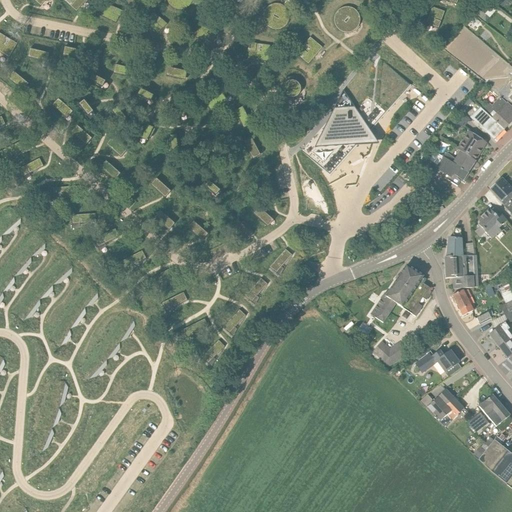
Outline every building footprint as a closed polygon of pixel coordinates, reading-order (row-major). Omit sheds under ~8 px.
[(65,0),(76,9),(84,0),(65,0)] [(107,0),(106,0),(100,12),(115,20),(122,8),(107,0)] [(167,0),(168,0),(169,2),(170,3),(171,5),(173,6),(174,7),(176,7),(178,8),(180,8),(182,8),(184,8),(186,7),(187,6),(189,5),(190,3),(192,2),(192,0),(167,0)] [(235,0),(215,0),(227,19),(242,9),(235,0)] [(479,9),(485,14),(491,6),(485,1),(479,9)] [(266,16),(266,18),(266,19),(266,21),(267,23),(268,25),(269,26),(271,28),(272,29),(274,30),(276,31),(278,31),(280,31),(281,31),(283,31),(285,30),(287,29),(289,28),(290,26),(291,25),(292,23),(293,22),(293,19),(293,18),(293,16),(293,14),(292,12),(291,10),(290,9),(289,7),(287,6),(285,5),(283,4),(282,4),(280,4),(278,4),(276,4),(274,5),(272,6),(271,7),(269,9),(268,10),(267,12),(266,14),(266,16)] [(333,17),(333,19),(333,21),(334,23),(335,25),(335,26),(337,28),(338,29),(340,30),(341,31),(343,32),(345,33),(347,33),(349,33),(351,32),(353,31),(354,31),(356,29),(357,28),(359,26),(359,25),(360,23),(361,21),(361,19),(361,17),(360,15),(360,13),(359,12),(357,10),(356,9),(354,7),(353,7),(351,6),(349,5),(347,5),(345,5),(343,6),(341,6),(340,7),(338,9),(337,10),(335,12),(335,13),(334,15),(333,17)] [(433,6),(427,22),(440,27),(446,11),(433,6)] [(154,9),(145,19),(158,30),(167,20),(154,9)] [(474,26),(476,27),(479,23),(478,22),(474,18),(470,23),(474,26)] [(201,21),(196,34),(212,41),(217,28),(201,21)] [(0,28),(0,48),(9,54),(18,39),(0,28)] [(310,35),(295,52),(308,63),(323,46),(310,35)] [(249,40),(246,57),(269,61),(272,44),(249,40)] [(64,43),(61,52),(81,57),(83,48),(64,43)] [(30,45),(28,54),(48,58),(50,49),(30,45)] [(329,118),(301,149),(331,175),(348,145),(379,143),(371,129),(412,85),(383,58),(348,96),(344,89),(329,118)] [(115,62),(112,71),(132,76),(134,67),(115,62)] [(168,65),(165,74),(185,79),(187,69),(168,65)] [(12,67),(6,74),(21,87),(27,81),(12,67)] [(91,72),(86,80),(104,88),(108,80),(100,76),(102,73),(94,69),(92,72),(91,72)] [(272,88),(272,90),(272,92),(273,94),(274,96),(274,97),(276,99),(277,100),(278,101),(279,102),(281,104),(282,105),(284,106),(286,107),(288,107),(290,107),(291,107),(293,107),(295,106),(297,105),(299,104),(300,103),(301,101),(302,99),(303,98),(303,95),(303,94),(303,92),(303,90),(302,88),(301,86),(300,85),(299,83),(297,82),(296,81),(295,80),(293,78),(292,77),(290,77),(288,76),(286,76),(284,76),(282,77),(280,77),(279,78),(277,80),(276,81),(275,82),(274,84),(273,86),(272,88)] [(140,87),(136,95),(153,104),(157,96),(150,92),(151,89),(143,85),(142,88),(140,87)] [(222,90),(205,101),(211,109),(227,98),(222,90)] [(56,95),(50,102),(65,116),(71,109),(56,95)] [(83,98),(76,103),(88,119),(96,113),(90,106),(93,104),(87,97),(84,99),(83,98)] [(511,121),(511,108),(506,103),(500,97),(492,106),(488,102),(481,110),(479,108),(479,109),(491,119),(503,130),(511,121)] [(460,109),(463,112),(472,103),(469,99),(460,109)] [(170,107),(169,116),(188,120),(190,111),(181,109),(182,106),(172,104),(172,108),(170,107)] [(243,104),(234,108),(243,126),(252,122),(243,104)] [(116,105),(109,111),(121,126),(128,120),(123,113),(125,111),(120,105),(117,107),(116,105)] [(506,132),(503,130),(491,119),(479,109),(471,118),(496,142),(506,132)] [(460,113),(453,120),(462,128),(468,121),(460,113)] [(11,114),(0,114),(0,127),(6,126),(6,125),(12,123),(11,114)] [(144,121),(135,139),(144,143),(147,135),(151,136),(154,128),(151,127),(152,125),(144,121)] [(75,122),(69,129),(84,143),(90,136),(75,122)] [(485,143),(476,138),(467,133),(457,149),(460,152),(474,161),(485,143)] [(111,134),(105,141),(120,155),(126,148),(111,134)] [(176,134),(167,135),(169,154),(178,153),(177,144),(181,144),(180,135),(176,136),(176,134)] [(251,136),(243,140),(252,158),(260,153),(251,136)] [(19,137),(0,147),(0,158),(2,163),(19,150),(19,149),(23,145),(19,137)] [(205,142),(199,149),(214,162),(220,155),(213,149),(216,147),(209,141),(206,144),(205,142)] [(476,162),(474,161),(460,152),(455,159),(446,153),(443,157),(468,173),(476,162)] [(39,156),(14,167),(20,180),(38,169),(38,168),(43,165),(39,156)] [(105,157),(99,164),(114,178),(120,171),(105,157)] [(468,174),(468,173),(443,157),(436,168),(450,178),(448,180),(446,179),(450,182),(457,187),(462,180),(463,181),(468,174)] [(269,173),(260,175),(266,195),(274,192),(269,173)] [(155,177),(149,184),(164,197),(171,190),(155,177)] [(208,180),(202,187),(217,200),(223,193),(217,187),(219,184),(212,178),(209,181),(208,180)] [(511,198),(511,189),(502,178),(489,190),(511,214),(511,203),(510,201),(511,198)] [(446,190),(450,182),(446,179),(441,187),(446,190)] [(77,184),(50,186),(50,200),(71,196),(71,195),(77,193),(77,184)] [(258,206),(252,213),(268,226),(274,219),(258,206)] [(11,207),(0,217),(0,233),(7,232),(19,222),(19,216),(11,207)] [(159,208),(153,215),(168,228),(175,222),(159,208)] [(494,233),(499,228),(507,221),(498,211),(494,215),(490,210),(481,217),(484,220),(478,225),(481,228),(492,239),(496,235),(494,233)] [(94,212),(67,213),(68,227),(89,224),(89,222),(95,221),(94,212)] [(192,219),(186,226),(202,240),(208,233),(192,219)] [(237,219),(231,226),(246,239),(252,233),(237,219)] [(114,227),(90,239),(96,252),(114,240),(113,239),(118,235),(114,227)] [(446,258),(462,256),(460,229),(454,228),(452,239),(448,238),(446,258)] [(36,233),(20,247),(29,255),(37,253),(43,247),(43,242),(36,233)] [(20,247),(3,267),(12,275),(19,272),(29,261),(29,255),(20,247)] [(285,247),(267,267),(278,277),(291,258),(290,257),(292,253),(285,247)] [(141,249),(118,261),(124,274),(142,262),(141,261),(145,257),(141,249)] [(475,256),(462,257),(462,256),(446,258),(444,258),(445,279),(453,279),(477,277),(475,256)] [(62,257),(43,275),(51,283),(58,282),(70,271),(70,266),(62,257)] [(3,267),(0,271),(0,290),(0,291),(7,287),(12,281),(12,275),(3,267)] [(422,277),(423,277),(408,268),(408,267),(404,268),(387,295),(385,293),(370,315),(383,323),(396,304),(415,317),(422,307),(418,304),(422,298),(426,301),(431,293),(430,289),(423,284),(426,280),(422,277)] [(163,270),(140,282),(146,295),(164,283),(163,282),(168,278),(163,270)] [(43,275),(29,291),(37,298),(45,296),(51,289),(51,283),(43,275)] [(260,276),(242,296),(253,306),(266,287),(264,286),(267,282),(260,276)] [(454,289),(478,288),(477,277),(453,279),(454,289)] [(511,310),(511,292),(505,277),(494,282),(505,305),(509,312),(511,310)] [(87,284),(74,300),(83,306),(90,304),(96,298),(95,292),(87,284)] [(491,288),(494,287),(493,285),(493,284),(485,286),(486,289),(485,289),(488,298),(494,296),(491,288)] [(182,290),(158,302),(165,315),(182,303),(182,302),(186,299),(182,290)] [(462,316),(473,311),(470,306),(471,306),(470,305),(474,303),(468,290),(464,291),(463,290),(452,296),(462,316)] [(29,291),(13,311),(21,319),(29,316),(38,303),(37,298),(29,291)] [(74,300),(58,321),(67,328),(75,325),(83,312),(83,306),(74,300)] [(509,312),(505,305),(503,306),(500,307),(504,315),(509,312)] [(238,308),(220,327),(230,337),(243,318),(242,317),(245,314),(238,308)] [(122,313),(108,335),(117,341),(125,338),(133,325),(132,319),(122,313)] [(479,325),(488,320),(491,319),(488,313),(476,319),(479,325)] [(203,318),(179,329),(185,342),(203,331),(202,330),(207,326),(203,318)] [(58,321),(48,340),(58,345),(65,341),(69,334),(67,328),(58,321)] [(498,347),(511,335),(511,332),(505,323),(489,335),(498,347)] [(108,335),(96,351),(104,358),(112,355),(118,348),(117,341),(108,335)] [(511,335),(498,347),(507,359),(511,355),(511,335)] [(217,339),(198,358),(208,368),(222,350),(220,349),(223,345),(217,339)] [(389,350),(388,348),(381,342),(372,352),(388,367),(406,355),(398,344),(389,350)] [(424,346),(415,353),(419,359),(428,353),(424,346)] [(96,351),(79,370),(86,378),(94,375),(105,364),(104,358),(96,351)] [(445,373),(458,363),(450,352),(443,357),(439,352),(431,358),(429,355),(416,365),(422,373),(437,362),(445,373)] [(51,379),(45,404),(56,407),(62,401),(65,387),(62,382),(51,379)] [(416,392),(419,397),(424,393),(421,388),(416,392)] [(445,407),(453,399),(445,390),(432,403),(431,402),(432,400),(427,395),(420,402),(424,407),(425,407),(435,419),(436,419),(447,409),(445,407)] [(496,428),(509,416),(492,396),(479,407),(496,428)] [(436,419),(444,427),(464,409),(453,399),(445,407),(447,409),(436,419)] [(45,404),(39,423),(49,427),(55,422),(58,413),(56,407),(45,404)] [(480,413),(469,422),(477,432),(488,423),(480,413)] [(39,423),(28,447),(38,451),(45,447),(51,433),(49,427),(39,423)] [(484,445),(488,447),(493,440),(490,438),(484,445)] [(485,452),(478,460),(484,466),(491,472),(508,451),(494,440),(485,452)] [(472,454),(478,460),(485,452),(479,446),(472,454)] [(511,454),(508,451),(491,472),(496,477),(506,485),(511,477),(511,454)] [(13,503),(7,511),(23,511),(23,509),(13,503)]
